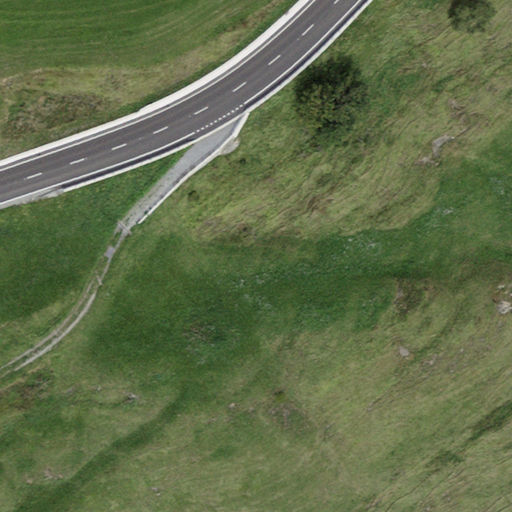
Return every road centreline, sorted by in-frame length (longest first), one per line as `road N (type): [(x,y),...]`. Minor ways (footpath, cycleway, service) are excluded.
road 1 (secondary): [(330,0),(266,60),(199,106),(0,185)]
road 2 (track): [(0,370),(75,315),(126,222),(221,126),(218,94)]
